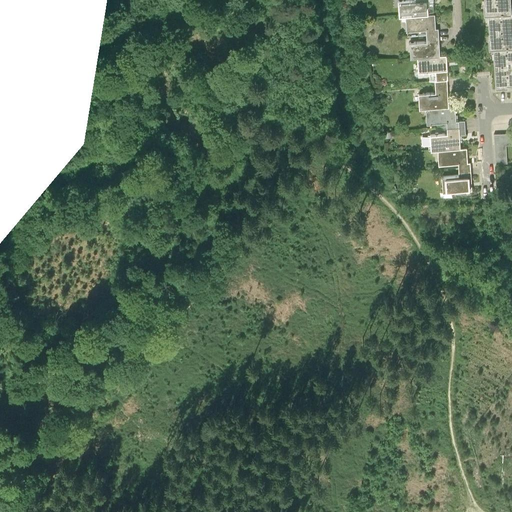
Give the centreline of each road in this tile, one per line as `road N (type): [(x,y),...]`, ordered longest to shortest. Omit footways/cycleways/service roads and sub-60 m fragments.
road 1 (track): [(483,511),(449,419),(453,331),(444,276),(382,201),(327,153),(279,132),(241,130)]
road 2 (track): [(241,130),(223,169),(236,220),(227,251),(182,313),(122,371),(67,397)]
road 3 (track): [(267,0),(238,107),(241,130)]
